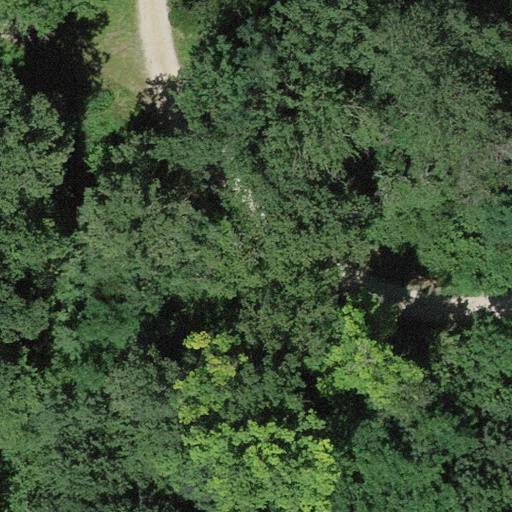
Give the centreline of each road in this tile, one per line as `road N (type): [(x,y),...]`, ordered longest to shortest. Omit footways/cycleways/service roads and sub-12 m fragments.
road 1 (track): [(511,305),(489,315),(398,307),(273,231),(141,57)]
road 2 (track): [(0,21),(141,57)]
